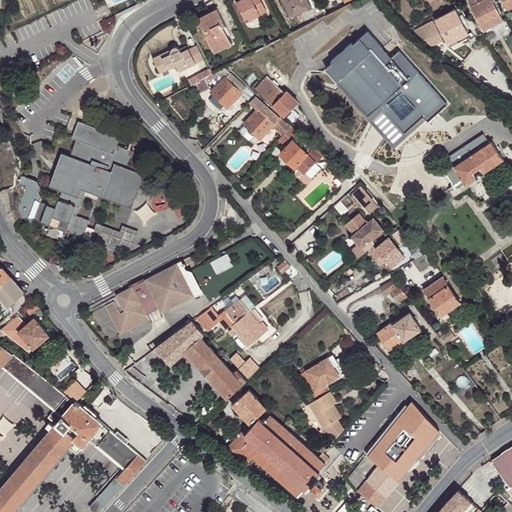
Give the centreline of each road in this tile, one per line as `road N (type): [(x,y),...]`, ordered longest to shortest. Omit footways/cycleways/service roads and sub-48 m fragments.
road 1 (residential): [(472,455),(231,186),(204,176)]
road 2 (residential): [(160,8),(128,32),(120,73),(204,176)]
road 3 (residential): [(204,176),(210,205),(201,231),(102,285)]
road 4 (residential): [(183,432),(125,387),(81,338)]
road 5 (residential): [(292,511),(183,432)]
